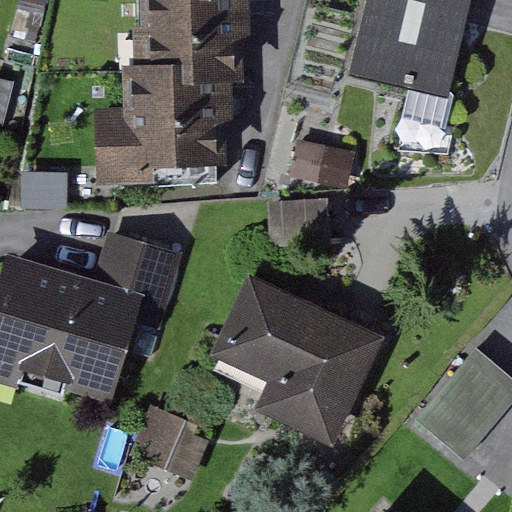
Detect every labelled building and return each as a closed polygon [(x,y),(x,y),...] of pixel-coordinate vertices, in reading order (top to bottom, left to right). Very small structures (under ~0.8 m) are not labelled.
[(285,0),(148,0),(154,74),(125,76),(133,190),(240,182),(234,102),(265,100),(259,16),(287,14),(285,0)] [(490,0),(386,0),(367,76),(465,100),(490,0)] [(298,170),(347,183),(354,154),(305,142),(298,170)] [(103,276),(13,250),(0,295),(0,378),(21,385),(26,369),(116,395),(139,316),(170,325),(192,250),(117,228),(103,276)] [(388,349),(267,293),(235,361),(286,385),(273,415),(342,447),(388,349)] [(511,371),(478,342),(415,415),(466,458),(511,404),(511,371)] [(125,497),(173,510),(194,436),(147,423),(125,497)]
